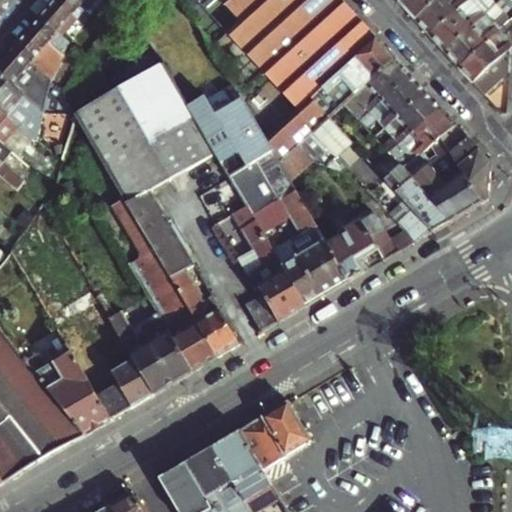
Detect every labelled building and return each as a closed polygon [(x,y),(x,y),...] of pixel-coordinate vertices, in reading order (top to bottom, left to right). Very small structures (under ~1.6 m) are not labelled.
[(57,0),(41,18),(58,32),(81,6),(91,14),(100,0),(57,0)] [(183,0),(243,101),(281,165),(300,147),(313,161),(316,165),(327,169),(332,164),(336,168),(342,164),(337,159),(314,134),(329,120),(345,106),(397,59),(396,59),(342,0),(183,0)] [(403,0),(400,3),(416,21),(438,0),(403,0)] [(438,0),(416,21),(423,29),(431,37),(469,0),(438,0)] [(446,52),(497,4),(492,0),(469,0),(431,37),(446,52)] [(461,68),(511,20),(506,14),(511,8),(511,0),(501,0),(497,4),(446,52),(461,68)] [(53,43),(60,34),(58,32),(41,18),(17,45),(37,62),(32,67),(55,86),(57,80),(44,69),(61,50),(53,43)] [(461,68),(486,95),(509,74),(511,49),(511,48),(511,19),(511,20),(461,68)] [(70,43),(60,34),(53,43),(61,50),(66,55),(70,43)] [(52,93),(55,86),(32,67),(37,62),(17,45),(0,65),(0,76),(22,95),(29,86),(36,79),(52,93)] [(397,59),(345,106),(360,123),(412,76),(397,59)] [(178,239),(152,193),(217,155),(189,108),(165,66),(96,104),(148,194),(129,205),(157,251),(178,239)] [(30,103),(22,95),(0,76),(0,109),(9,117),(17,108),(32,121),(24,131),(32,139),(43,114),(30,103)] [(412,76),(360,123),(368,131),(377,123),(385,132),(428,93),(412,76)] [(29,86),(22,95),(30,103),(38,94),(29,86)] [(442,109),(428,93),(385,132),(394,141),(384,150),(391,156),(442,109)] [(281,165),(243,101),(217,116),(206,99),(189,108),(217,155),(248,208),(254,218),(281,202),(301,236),(289,243),(299,260),(284,269),(307,307),(350,282),(329,248),(291,182),(281,165)] [(24,131),(9,117),(0,109),(0,129),(35,160),(42,142),(32,139),(24,131)] [(442,109),(391,156),(398,164),(407,155),(416,164),(442,140),(458,126),(442,109)] [(352,145),(329,120),(314,134),(337,159),(352,145)] [(458,126),(442,140),(483,204),(490,201),(493,163),(458,126)] [(483,204),(442,140),(416,164),(406,173),(401,168),(387,182),(434,233),(483,204)] [(0,168),(0,169),(0,168),(0,176),(18,192),(25,183),(4,165),(13,155),(0,143),(0,168)] [(300,147),(281,165),(291,182),(313,161),(300,147)] [(332,164),(327,169),(339,173),(345,168),(342,164),(336,168),(332,164)] [(254,218),(248,208),(233,217),(263,267),(250,275),(263,296),(246,307),(262,334),(307,307),(284,269),(274,252),(254,218)] [(350,282),(365,273),(358,262),(364,259),(379,250),(385,261),(416,244),(405,232),(390,241),(376,216),(341,236),(343,240),(329,248),(350,282)] [(157,251),(173,280),(188,271),(195,267),(178,239),(157,251)] [(274,252),(284,269),(299,260),(289,243),(274,252)] [(156,309),(163,321),(193,374),(219,359),(173,280),(157,251),(144,259),(169,302),(156,309)] [(188,271),(173,280),(219,359),(241,346),(213,298),(206,302),(188,271)] [(108,285),(95,293),(110,319),(124,311),(108,285)] [(193,374),(163,321),(138,336),(124,311),(110,319),(155,396),(193,374)] [(155,396),(110,319),(67,344),(74,356),(112,421),(155,396)] [(0,478),(5,484),(87,436),(29,364),(0,328),(0,478)] [(38,359),(29,364),(87,436),(112,421),(74,356),(47,373),(38,359)] [(265,420),(286,458),(314,442),(290,405),(265,420)] [(263,471),(286,458),(265,420),(242,434),(263,471)] [(214,450),(250,511),(259,511),(280,500),(263,471),(242,434),(214,450)] [(214,511),(250,511),(214,450),(188,465),(214,511)] [(161,480),(179,511),(214,511),(188,465),(170,475),(161,480)] [(124,502),(113,508),(115,511),(145,511),(136,495),(124,502)]
